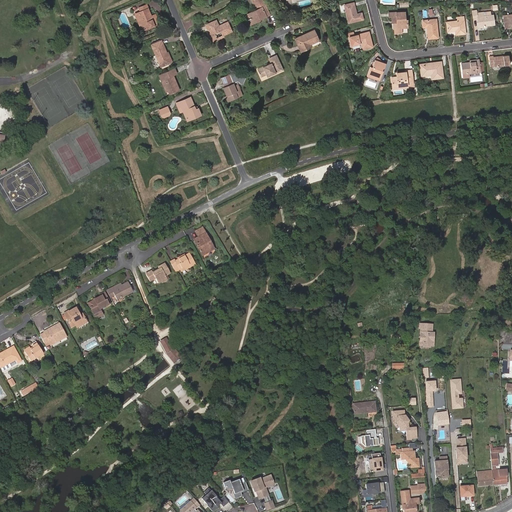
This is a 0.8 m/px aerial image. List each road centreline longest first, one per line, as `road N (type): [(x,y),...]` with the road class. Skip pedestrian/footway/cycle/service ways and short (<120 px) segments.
road 1 (residential): [(248,183),(0,318)]
road 2 (residential): [(511,124),(374,144),(248,183)]
road 3 (residential): [(370,0),(392,52),(511,39)]
road 4 (track): [(430,511),(414,355)]
road 5 (track): [(459,511),(452,433),(469,420),(466,392)]
road 6 (residential): [(248,183),(199,68)]
